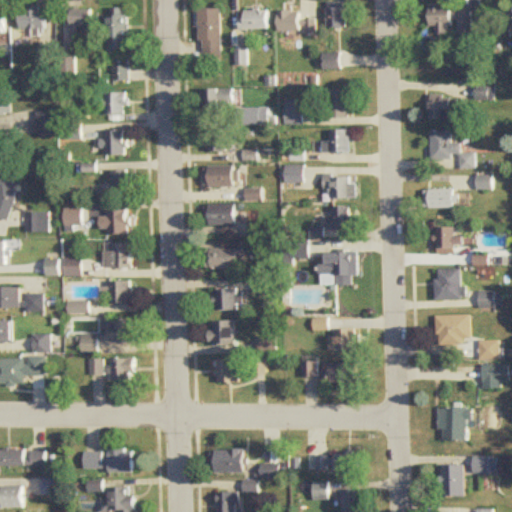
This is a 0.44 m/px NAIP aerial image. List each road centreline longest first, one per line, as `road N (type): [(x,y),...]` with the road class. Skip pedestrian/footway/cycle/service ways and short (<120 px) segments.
road 1 (residential): [(165,0),(183,511)]
road 2 (residential): [(389,0),(402,511)]
road 3 (residential): [(400,417),(0,415)]
